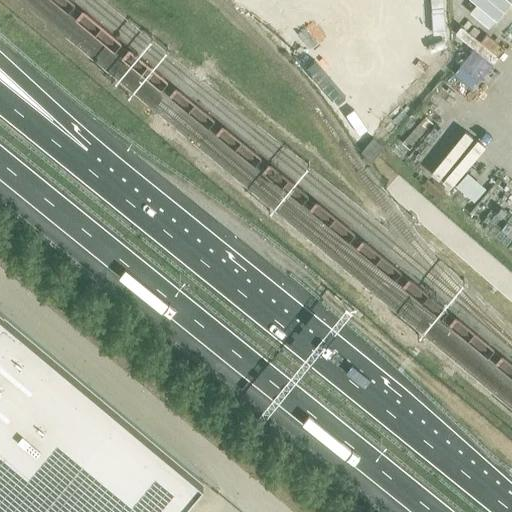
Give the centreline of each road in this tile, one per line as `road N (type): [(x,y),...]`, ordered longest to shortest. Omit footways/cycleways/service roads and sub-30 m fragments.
road 1 (motorway): [(511,511),(78,160)]
road 2 (motorway): [(0,164),(430,511)]
road 3 (unclassified): [(274,511),(0,286)]
